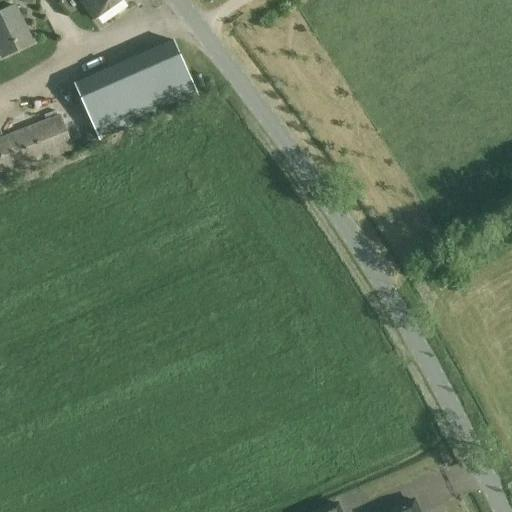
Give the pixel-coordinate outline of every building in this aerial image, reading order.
[(123,0),(80,0),(95,21),(123,0)] [(33,44),(16,7),(0,14),(0,51),(3,58),(33,44)] [(200,99),(175,43),(75,85),(100,142),(200,99)] [(0,177),(75,149),(62,114),(0,138),(0,177)] [(418,511),(414,500),(387,511),(418,511)] [(341,511),(337,503),(318,511),(341,511)]
